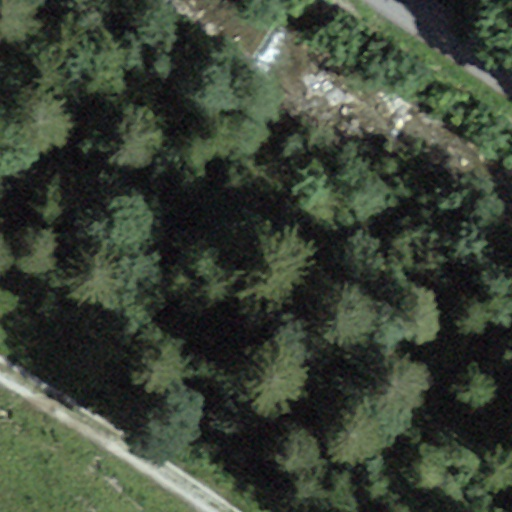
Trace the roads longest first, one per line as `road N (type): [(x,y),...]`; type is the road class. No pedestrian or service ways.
road 1 (track): [(223,511),(0,374)]
road 2 (unclassified): [(397,0),(511,76)]
